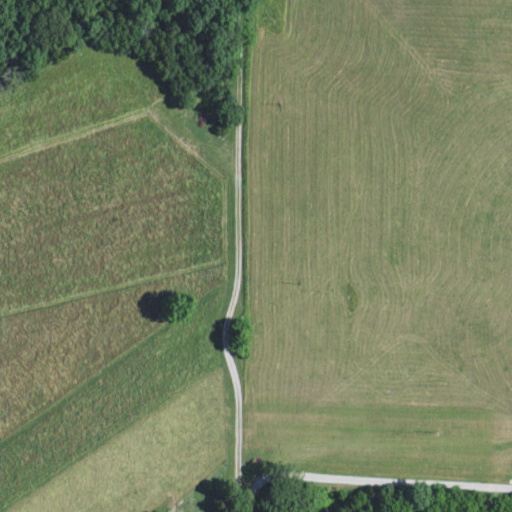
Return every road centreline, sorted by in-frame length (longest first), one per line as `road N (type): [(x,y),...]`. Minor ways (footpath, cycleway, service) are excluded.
road 1 (residential): [(242,511),(240,390),(230,347),(243,279),(245,0)]
road 2 (residential): [(257,511),(264,482),(279,479),(511,492)]
